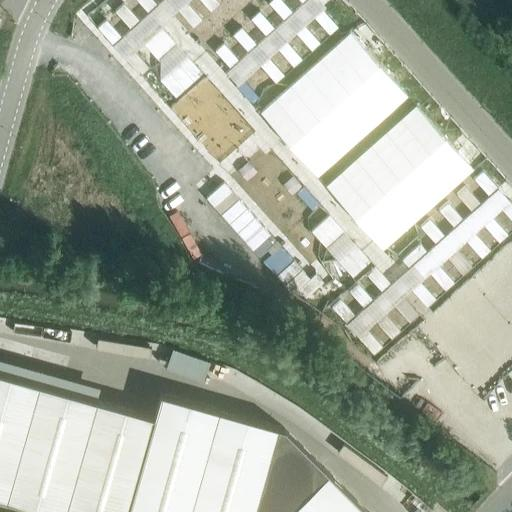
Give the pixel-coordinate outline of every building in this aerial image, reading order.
[(159,0),(185,28),(216,0),(159,0)] [(253,15),(209,55),(249,100),(294,60),(253,15)] [(307,74),(262,114),(303,159),(347,120),(307,74)] [(412,119),(331,191),(371,236),(452,164),(412,119)] [(224,180),(206,196),(291,292),(309,276),(224,180)] [(450,204),(441,212),(457,230),(466,222),(450,204)] [(511,279),(488,253),(434,302),(483,355),(511,328),(511,279)] [(374,265),(330,305),(370,350),(415,310),(374,265)] [(430,326),(385,366),(424,409),(469,369),(430,326)] [(56,511),(149,511),(182,398),(160,392),(153,415),(0,371),(0,494),(6,496),(5,498),(56,511)] [(511,394),(501,381),(455,420),(493,464),(511,448),(511,394)] [(287,511),(328,471),(284,426),(182,398),(149,511),(287,511)] [(369,511),(328,471),(287,511),(369,511)]
